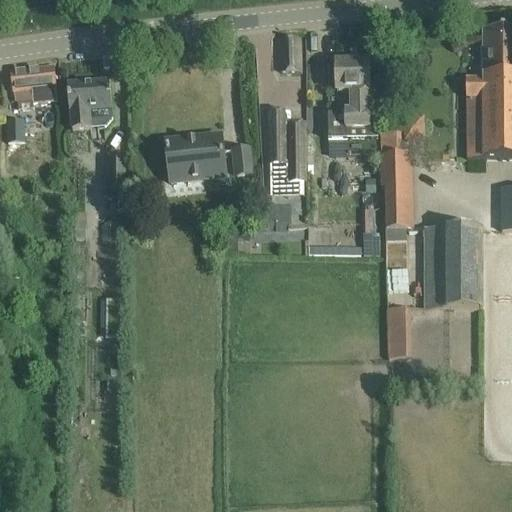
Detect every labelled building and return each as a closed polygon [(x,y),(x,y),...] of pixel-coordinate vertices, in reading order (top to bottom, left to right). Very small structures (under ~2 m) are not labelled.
[(502,233),(511,233),(511,29),(484,31),(485,82),(468,82),(468,102),(469,162),(501,162),(502,233)] [(299,41),(281,41),(282,75),(301,74),(300,61),(299,41)] [(346,115),(329,116),(329,142),(348,142),(378,141),(377,114),(371,115),(369,64),(337,64),(337,84),(338,94),(353,94),(353,113),(346,113),(346,115)] [(54,68),(11,73),(13,93),(15,93),(16,104),(18,104),(19,112),(34,110),(33,105),(40,104),(40,106),(47,106),(47,103),(58,102),(54,68)] [(110,83),(68,86),(69,106),(70,116),(69,116),(71,136),(91,135),(91,132),(106,131),(113,122),(113,113),(110,83)] [(302,185),(305,186),(305,126),(291,127),(291,114),(284,115),(284,114),(270,114),(270,167),(271,167),(271,185),(288,185),(302,185)] [(405,118),(405,143),(425,144),(426,119),(405,118)] [(22,123),(7,124),(8,146),(24,145),(22,123)] [(233,155),(224,156),(222,139),(167,145),(169,165),(172,185),(235,179),(233,155)] [(251,153),(233,155),(235,179),(253,177),(251,153)] [(387,234),(409,234),(408,157),(382,157),(382,192),(387,192),(387,234)] [(126,194),(126,166),(106,166),(106,194),(126,194)] [(379,194),(329,196),(329,210),(357,209),(358,231),(380,230),(379,194)] [(249,227),(224,228),(224,252),(236,252),(236,240),(249,240),(249,227)] [(424,313),(483,314),(484,232),(425,232),(424,313)] [(85,243),(85,234),(75,234),(74,243),(85,243)] [(121,298),(106,298),(105,346),(120,346),(121,298)] [(293,303),(277,303),(277,332),(293,332),(293,303)] [(410,314),(389,314),(390,363),(411,362),(410,314)]
